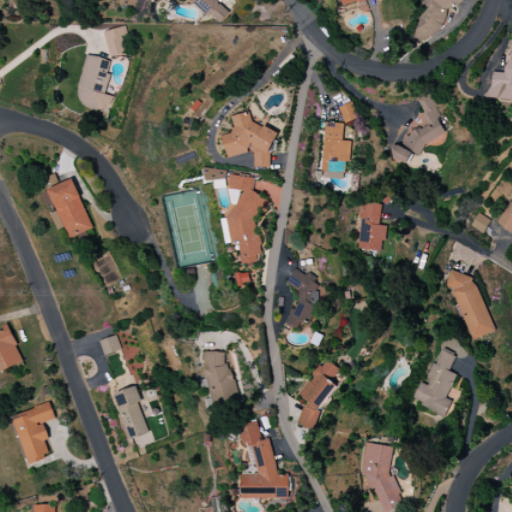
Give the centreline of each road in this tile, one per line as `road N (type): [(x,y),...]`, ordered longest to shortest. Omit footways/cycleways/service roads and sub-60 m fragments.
road 1 (residential): [(0,194),(128,511),(455,497),(468,466),(511,429)]
road 2 (residential): [(314,30),(270,304),(292,444),(330,511)]
road 3 (residential): [(296,0),(324,43),(386,71),(426,67),(465,47),(495,0)]
road 4 (residential): [(136,224),(116,180),(78,144),(0,124)]
